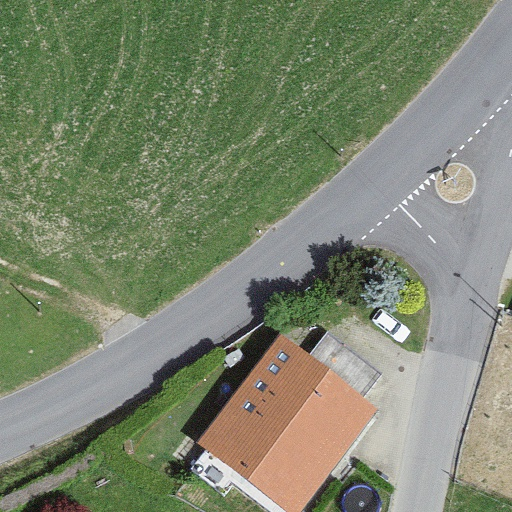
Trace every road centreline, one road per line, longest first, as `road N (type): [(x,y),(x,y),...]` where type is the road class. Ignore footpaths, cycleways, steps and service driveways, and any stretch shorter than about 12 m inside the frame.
road 1 (tertiary): [(511,46),(468,101),(364,201),(211,324),(0,431)]
road 2 (unclassified): [(423,511),(511,164)]
